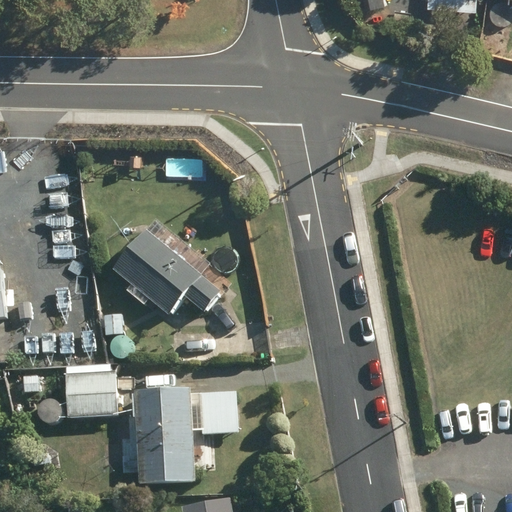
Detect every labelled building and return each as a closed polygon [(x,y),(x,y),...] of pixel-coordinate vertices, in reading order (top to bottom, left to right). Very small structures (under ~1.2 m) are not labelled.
[(364,0),(367,11),(382,8),(380,0),(364,0)] [(426,0),(427,12),(474,14),(474,0),(426,0)] [(163,223),(124,274),(180,317),(194,300),(214,315),(229,295),(209,279),(219,266),(163,223)] [(6,265),(0,265),(0,322),(12,321),(6,265)] [(104,310),(88,312),(90,341),(107,339),(104,310)] [(120,325),(120,337),(129,337),(129,325),(120,325)] [(123,375),(74,377),(76,421),(125,418),(123,375)] [(44,379),(33,379),(33,394),(44,394),(44,379)] [(214,438),(246,435),(243,395),(198,398),(198,391),(144,395),(150,488),(204,484),(201,433),(213,432),(214,438)] [(67,404),(44,403),(44,423),(67,424),(67,404)] [(239,511),(238,502),(191,511),(190,511),(239,511)]
